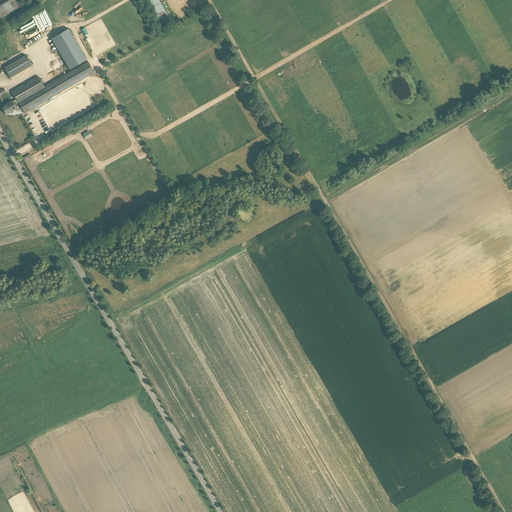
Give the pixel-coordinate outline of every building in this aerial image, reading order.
[(17,0),(7,0),(0,4),(0,16),(21,6),(17,0)] [(170,19),(159,0),(147,0),(160,25),(170,19)] [(51,38),(69,70),(86,60),(69,28),(51,38)] [(9,77),(32,66),(26,55),(4,66),(9,77)] [(25,113),(94,73),(87,61),(25,97),(26,99),(18,103),(19,104),(25,113)] [(12,92),(16,99),(18,103),(26,99),(25,97),(24,96),(23,97),(18,89),(12,92)] [(19,104),(18,103),(16,99),(13,101),(2,107),(6,115),(17,109),(16,106),(19,104)]
